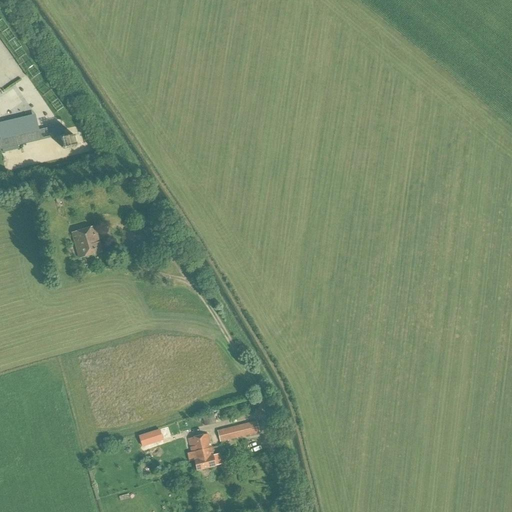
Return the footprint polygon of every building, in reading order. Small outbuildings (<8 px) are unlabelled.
[(0,139),(0,149),(65,135),(62,124),(0,139)] [(145,220),(149,225),(142,230),(150,241),(162,232),(154,221),(154,222),(150,216),(145,220)] [(99,241),(99,242),(95,226),(72,233),(79,258),(102,252),(99,241)] [(213,412),(202,415),(204,426),(216,423),(213,412)] [(217,431),(220,442),(259,432),(257,421),(217,431)] [(142,447),(163,440),(159,430),(139,436),(142,447)] [(189,439),(192,452),(188,453),(190,462),(194,461),(194,460),(203,458),(202,454),(207,453),(206,449),(211,448),(208,434),(189,439)] [(194,460),(194,461),(196,471),(215,466),(211,448),(206,449),(207,453),(202,454),(203,458),(194,460)]
